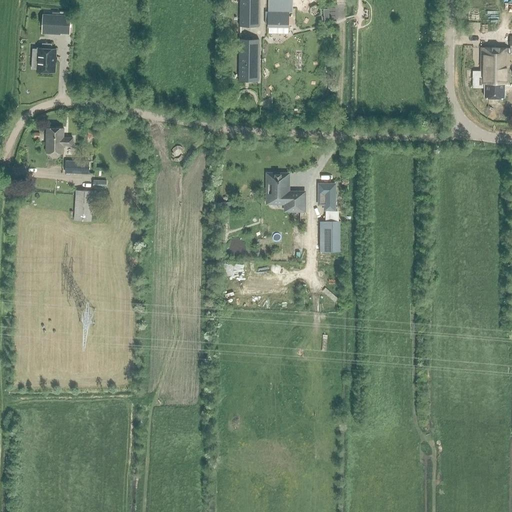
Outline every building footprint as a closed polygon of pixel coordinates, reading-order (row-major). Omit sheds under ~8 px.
[(259,27),(259,0),(239,0),(239,26),(259,27)] [(289,7),(276,7),(276,12),(269,12),(269,28),(289,28),(289,7)] [(68,33),(69,15),(42,13),(41,32),(68,33)] [(32,69),(36,69),(36,70),(54,71),(55,48),(52,48),(52,44),(42,44),(42,48),(37,47),(37,49),(33,49),(32,69)] [(238,47),(238,48),(238,80),(257,81),(258,47),(239,47),(238,47)] [(508,84),(508,49),(481,49),(481,76),(472,76),(472,88),(484,88),(484,97),(504,97),(504,84),(508,84)] [(72,145),(72,137),(63,137),(63,128),(46,127),(45,152),(62,153),(62,145),(72,145)] [(65,173),(80,174),(88,174),(89,162),(66,161),(65,173)] [(267,202),(277,202),(285,202),(285,209),(303,209),(303,193),(287,192),(287,174),(278,174),(276,172),(271,172),(269,174),(267,174),(267,202)] [(94,180),(93,188),(106,189),(107,181),(94,180)] [(325,209),(334,209),(334,185),(319,185),(320,197),(318,197),(318,203),(325,203),(325,209)] [(91,222),(93,191),(76,190),(74,221),(91,222)] [(329,221),(329,252),(340,252),(340,221),(329,221)] [(340,266),(340,257),(324,258),(324,267),(340,266)] [(240,279),(243,264),(226,261),(223,276),(240,279)]
